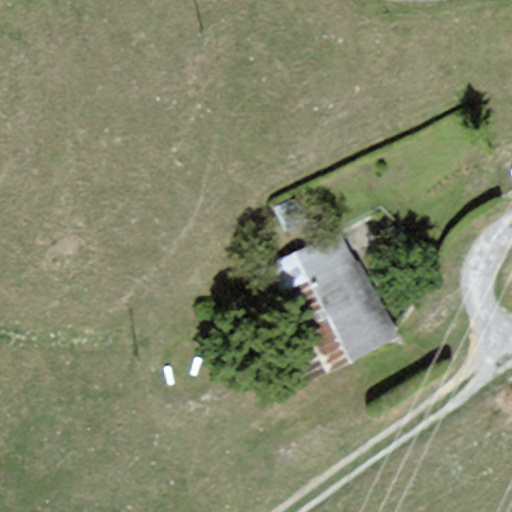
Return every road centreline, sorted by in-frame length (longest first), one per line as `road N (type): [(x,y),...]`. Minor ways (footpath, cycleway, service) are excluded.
road 1 (track): [(281,511),(482,362)]
road 2 (track): [(511,212),(457,270),(461,311),(482,362)]
